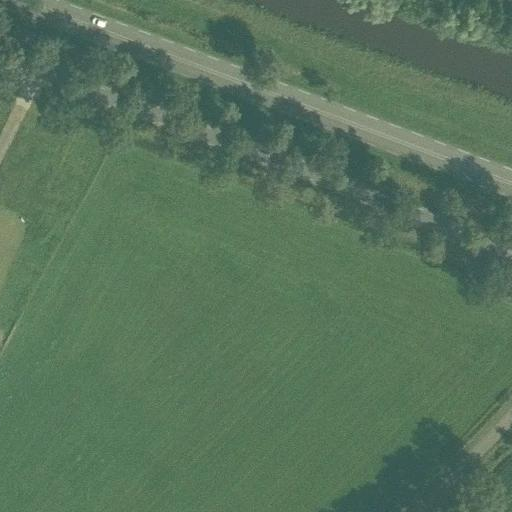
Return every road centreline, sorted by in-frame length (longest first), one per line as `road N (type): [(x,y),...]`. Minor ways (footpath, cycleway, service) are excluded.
road 1 (unclassified): [(511,261),(340,182),(0,57)]
road 2 (primary): [(511,183),(18,0)]
road 3 (unclassified): [(420,511),(511,415)]
